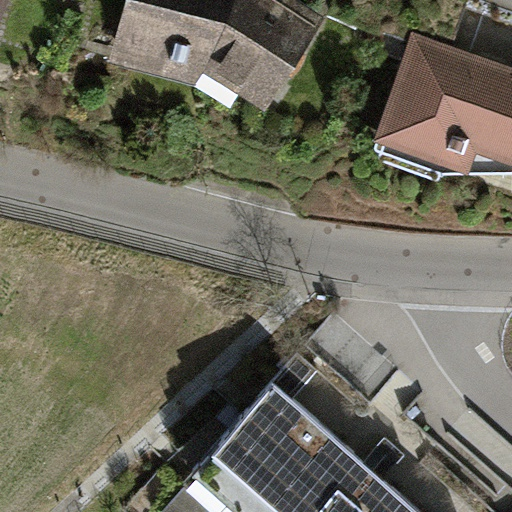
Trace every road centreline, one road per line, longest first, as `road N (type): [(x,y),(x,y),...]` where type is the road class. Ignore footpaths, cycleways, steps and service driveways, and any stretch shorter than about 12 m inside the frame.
road 1 (tertiary): [(0,175),(333,260),(453,269)]
road 2 (residential): [(511,410),(467,363),(453,269)]
